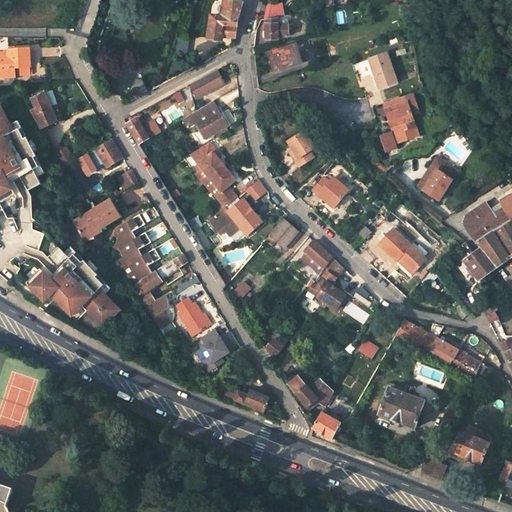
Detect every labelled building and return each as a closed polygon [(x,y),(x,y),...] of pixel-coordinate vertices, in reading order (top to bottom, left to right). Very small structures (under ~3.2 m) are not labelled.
[(333,0),(325,0),(328,10),(335,9),(333,0)] [(223,17),(212,16),(209,38),(221,40),(221,37),(235,39),(237,21),(243,3),(225,1),(223,17)] [(272,5),(266,20),(278,18),(279,18),(282,10),(272,5)] [(266,20),(267,40),(279,40),(279,36),(288,36),(288,25),(277,25),(278,18),(266,20)] [(269,53),(275,72),(300,64),(295,45),(269,53)] [(0,72),(2,72),(1,76),(15,75),(30,74),(30,67),(31,67),(29,49),(9,51),(9,53),(0,53),(0,72)] [(368,60),(380,89),(397,82),(386,53),(368,60)] [(216,70),(189,85),(196,99),(223,84),(216,70)] [(42,130),(57,123),(45,95),(33,100),(37,110),(31,112),(42,130)] [(385,102),(400,141),(410,137),(406,129),(417,125),(405,95),(385,102)] [(201,130),(207,139),(215,133),(226,127),(228,125),(214,101),(192,114),(196,122),(200,119),(205,128),(201,130)] [(28,192),(41,185),(34,171),(39,169),(33,158),(35,157),(26,139),(24,140),(18,130),(13,133),(5,117),(2,118),(0,113),(0,202),(15,195),(9,183),(20,178),(28,192)] [(196,122),(201,130),(205,128),(200,119),(196,122)] [(141,127),(137,120),(127,125),(139,145),(160,133),(152,120),(141,127)] [(406,129),(410,137),(420,133),(417,125),(406,129)] [(217,137),(228,131),(226,127),(215,133),(217,137)] [(289,152),(297,166),(313,157),(310,152),(316,149),(307,131),(288,141),(292,150),(289,152)] [(124,159),(112,140),(95,149),(97,153),(90,157),(98,171),(105,167),(107,169),(124,159)] [(215,152),(208,143),(192,153),(222,191),(216,196),(226,208),(238,199),(229,187),(235,183),(213,154),(215,152)] [(417,186),(439,200),(452,180),(457,172),(437,157),(417,186)] [(132,172),(124,176),(128,184),(126,185),(128,188),(138,182),(132,172)] [(323,178),(312,192),(326,203),(328,200),(335,206),(347,192),(332,178),(328,183),(323,178)] [(246,190),(256,202),(269,192),(260,180),(246,190)] [(511,195),(489,210),(485,204),(464,218),(462,225),(476,245),(492,234),(511,221),(511,222),(511,221),(511,195)] [(229,211),(226,208),(210,221),(218,231),(223,227),(230,235),(241,227),(247,235),(262,223),(244,200),(229,211)] [(326,203),(332,209),(335,206),(328,200),(326,203)] [(118,216),(110,201),(91,212),(75,222),(85,239),(101,229),(100,227),(118,216)] [(139,215),(118,227),(114,234),(119,236),(115,245),(118,251),(134,240),(131,234),(133,233),(145,225),(139,215)] [(273,241),(285,251),(300,234),(285,220),(269,237),(273,241)] [(511,256),(511,222),(511,221),(492,234),(509,259),(511,256)] [(370,233),(367,230),(364,227),(358,235),(364,240),(370,233)] [(393,231),(378,247),(396,264),(399,260),(414,274),(425,262),(423,259),(427,254),(418,245),(413,250),(393,231)] [(152,243),(146,233),(136,239),(134,240),(118,251),(120,249),(123,255),(118,258),(125,269),(130,265),(140,259),(136,252),(138,251),(152,243)] [(476,245),(496,269),(509,259),(492,234),(476,245)] [(265,241),(270,245),(273,241),(269,237),(265,241)] [(303,257),(309,263),(312,259),(323,269),(332,258),(315,241),(305,252),(306,253),(303,257)] [(96,334),(116,315),(108,307),(110,304),(103,297),(107,293),(94,279),(96,277),(69,249),(63,255),(57,248),(46,259),(60,274),(50,282),(39,270),(24,284),(37,297),(39,295),(44,301),(49,296),(69,318),(76,311),(80,315),(79,316),(96,334)] [(161,258),(155,249),(142,257),(140,259),(130,265),(133,271),(129,273),(136,285),(150,275),(146,268),(148,267),(161,258)] [(158,270),(168,285),(183,275),(179,268),(188,262),(182,253),(158,270)] [(475,255),(464,262),(478,280),(488,274),(475,255)] [(399,260),(396,264),(411,277),(414,274),(399,260)] [(336,261),(318,284),(315,282),(310,289),(308,291),(337,310),(346,296),(332,286),(344,269),(336,261)] [(140,295),(161,281),(155,272),(152,274),(150,275),(136,285),(134,286),(140,295)] [(246,278),(236,290),(243,296),(253,284),(246,278)] [(309,282),(306,286),(310,289),(315,282),(312,280),(310,282),(309,282)] [(502,292),(494,298),(496,301),(504,296),(502,292)] [(156,301),(151,293),(142,299),(147,307),(156,301)] [(177,313),(193,338),(210,327),(194,302),(191,304),(188,298),(176,305),(180,311),(177,313)] [(164,308),(159,299),(156,301),(147,307),(161,329),(171,322),(162,309),(164,308)] [(455,309),(463,319),(469,314),(460,302),(455,309)] [(498,310),(494,305),(484,312),(487,318),(498,310)] [(437,339),(404,321),(396,336),(428,354),(437,339)] [(210,359),(203,362),(208,372),(227,364),(225,359),(233,356),(220,328),(200,337),(210,359)] [(278,334),(274,339),(285,346),(288,341),(278,334)] [(285,346),(274,339),(265,350),(275,360),(285,346)] [(460,352),(437,339),(428,354),(451,366),(460,352)] [(367,342),(361,352),(371,358),(378,348),(367,342)] [(511,349),(508,352),(504,344),(501,345),(511,368),(511,349)] [(477,371),(480,364),(485,357),(470,349),(467,355),(460,352),(451,366),(473,379),(477,371)] [(477,371),(484,375),(488,368),(480,364),(477,371)] [(298,376),(289,385),(311,410),(319,403),(326,407),(334,394),(322,381),(315,388),(317,390),(313,394),(311,391),(298,376)] [(219,395),(226,385),(220,380),(211,392),(219,395)] [(390,388),(379,415),(415,429),(426,402),(390,388)] [(249,395),(236,390),(232,400),(264,413),(269,399),(250,390),(249,395)] [(332,440),(341,424),(323,413),(314,429),(332,440)] [(455,442),(451,452),(458,455),(457,455),(481,465),(490,444),(480,440),(483,432),(471,427),(467,434),(466,434),(465,436),(462,434),(458,443),(455,442)] [(431,477),(437,463),(426,459),(421,473),(431,477)] [(447,467),(437,463),(431,477),(441,481),(447,467)] [(511,466),(507,464),(501,479),(510,482),(508,486),(511,487),(511,466)] [(0,511),(12,511),(11,507),(15,490),(0,485),(0,511)]
